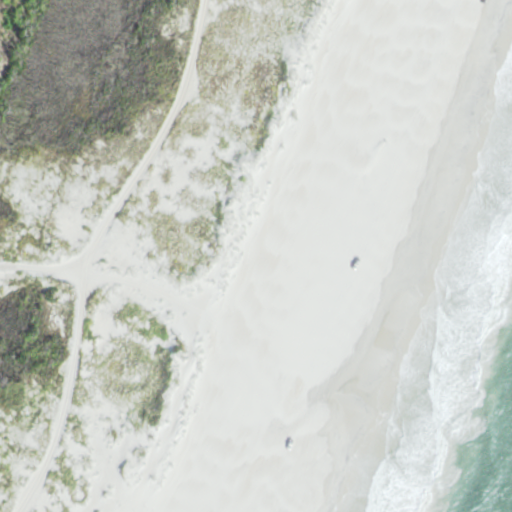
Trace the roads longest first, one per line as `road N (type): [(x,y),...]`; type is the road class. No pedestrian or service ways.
road 1 (track): [(84,274),(93,245),(170,127),(189,82),(204,0)]
road 2 (track): [(20,511),(62,426),(84,274)]
road 3 (track): [(84,274),(234,312)]
